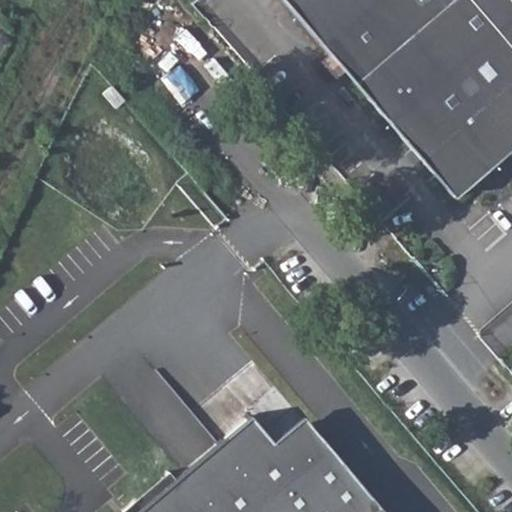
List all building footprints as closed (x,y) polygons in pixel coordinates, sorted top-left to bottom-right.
[(282,0),(433,174),(457,154),(453,149),(464,140),(452,126),(441,135),(409,98),(438,71),(405,34),(444,0),(282,0)] [(457,154),(433,174),(451,195),(511,143),(511,0),(444,0),(405,34),(438,71),(409,98),(441,135),(452,126),(464,140),(453,149),(457,154)] [(116,109),(125,101),(112,87),(104,94),(116,109)] [(172,479),(133,511),(372,511),(378,508),(308,425),(277,451),(248,416),(172,479)] [(133,511),(172,479),(167,472),(119,511),(133,511)]
